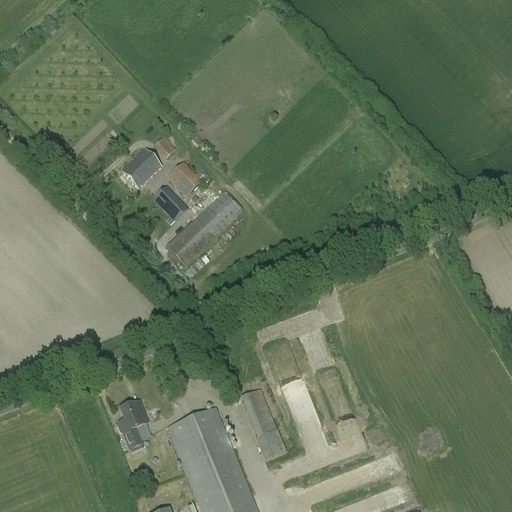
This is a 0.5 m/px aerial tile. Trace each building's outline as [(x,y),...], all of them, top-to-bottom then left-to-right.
[(175,151),(164,139),(154,147),(165,159),(175,151)] [(137,192),(161,170),(145,154),(122,176),(137,192)] [(183,165),(168,180),(186,199),(202,184),(183,165)] [(202,172),(197,176),(201,181),(206,177),(202,172)] [(153,202),(168,218),(165,221),(170,227),(187,211),(167,189),(153,202)] [(184,269),(242,215),(224,195),(166,250),(184,269)] [(134,237),(147,224),(140,217),(127,230),(134,237)] [(195,276),(205,267),(199,260),(189,270),(195,276)] [(240,400),(256,440),(255,441),(264,465),(286,456),(260,392),(240,400)] [(142,448),(139,441),(135,432),(148,426),(144,416),(138,418),(134,406),(119,412),(124,423),(118,425),(119,427),(116,428),(119,436),(122,435),(126,446),(129,453),(131,456),(143,451),(142,448)] [(199,511),(257,511),(216,410),(166,430),(199,511)]
